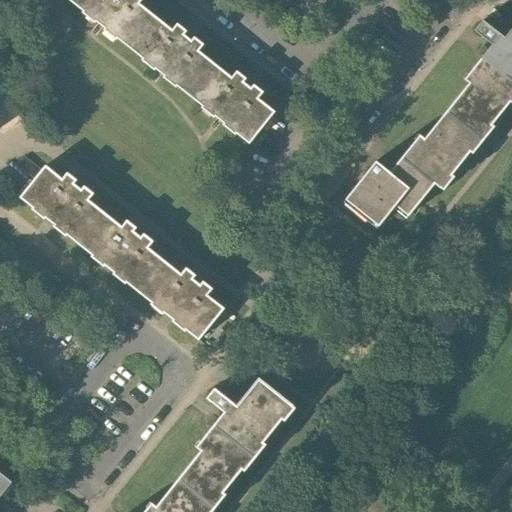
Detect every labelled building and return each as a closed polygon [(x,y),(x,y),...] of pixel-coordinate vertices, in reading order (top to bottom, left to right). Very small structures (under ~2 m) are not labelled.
[(69,0),(129,49),(153,17),(138,4),(140,0),(69,0)] [(171,31),(153,17),(129,49),(189,97),(215,65),(198,51),(203,45),(194,38),(191,42),(183,35),(186,31),(177,24),(171,31)] [(511,100),(511,27),(506,35),(484,18),(476,28),(493,41),(483,54),(465,77),(469,81),(447,109),(484,138),(495,125),(492,123),(511,99),(511,100)] [(231,78),(215,65),(189,97),(249,145),(275,113),(258,99),(263,93),(254,85),(250,89),(243,83),(246,79),(237,72),(231,78)] [(419,134),(402,156),(391,170),(375,157),(344,196),(378,224),(394,204),(409,215),(435,182),(444,190),(455,176),(452,173),(470,150),(473,152),(484,138),(447,109),(424,137),(419,134)] [(18,195),(78,244),(104,212),(88,199),(93,192),(83,184),(80,188),(73,182),(76,179),(66,170),(61,177),(44,163),(37,172),(26,163),(19,172),(30,181),(18,195)] [(120,225),(104,212),(78,244),(138,293),(164,260),(148,247),(153,241),(143,233),(140,236),(133,230),(135,226),(126,219),(120,225)] [(180,274),(164,260),(138,293),(198,342),(225,309),(208,295),(213,289),(203,281),(200,285),(192,279),(196,275),(186,267),(180,274)] [(246,470),(258,456),(267,445),(265,443),(283,421),(285,422),(296,408),(259,378),(239,404),(217,387),(209,396),(226,410),(216,423),(198,446),(203,450),(181,477),(218,506),(228,494),(225,492),(244,468),(246,470)] [(144,469),(155,478),(172,457),(161,448),(144,469)] [(0,496),(12,482),(0,472),(0,496)] [(152,502),(144,511),(213,511),(218,506),(181,477),(158,507),(152,502)]
